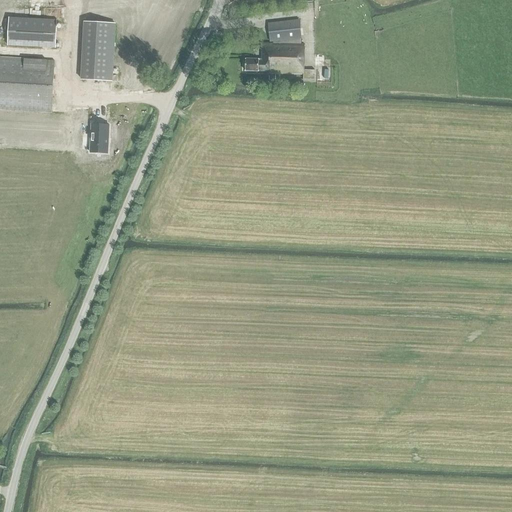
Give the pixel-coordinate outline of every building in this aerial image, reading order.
[(107,0),(107,15),(97,15),(96,22),(120,23),(121,17),(146,19),(146,0),(107,0)] [(9,18),(7,45),(55,48),(57,21),(9,18)] [(305,45),(280,44),(280,41),(301,38),(298,20),(268,24),(270,42),(273,42),(273,44),(262,44),(262,60),(245,59),(245,71),(258,72),(269,72),(269,74),(303,75),(303,80),(315,80),(315,70),(304,70),(305,45)] [(82,81),(112,82),(115,24),(84,22),(82,81)] [(55,61),(0,57),(0,109),(51,113),(55,61)] [(119,144),(131,145),(132,121),(120,120),(119,144)] [(91,125),(90,153),(108,154),(109,126),(91,125)]
